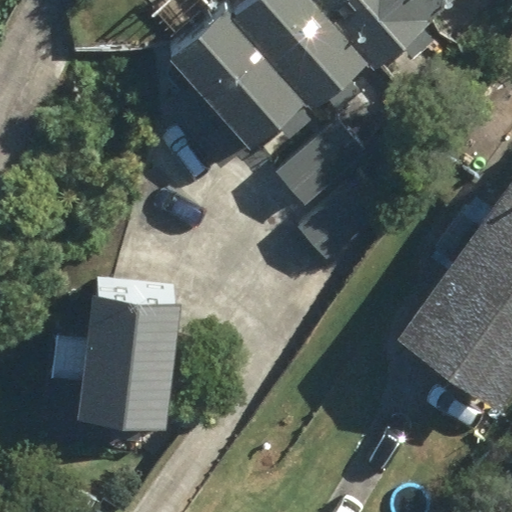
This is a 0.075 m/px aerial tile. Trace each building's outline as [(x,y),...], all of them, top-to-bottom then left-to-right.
[(228,150),(321,70),(260,0),(214,0),(189,22),(216,55),(177,88),(228,150)] [(260,0),(320,69),(327,76),(385,27),(361,0),(260,0)] [(364,0),(392,31),(428,0),(364,0)] [(284,157),(312,188),(372,136),(344,105),(284,157)] [(306,213),(335,246),(395,194),(366,160),(306,213)] [(511,170),(416,306),(511,375),(511,170)] [(105,376),(179,386),(197,254),(122,246),(105,376)]
